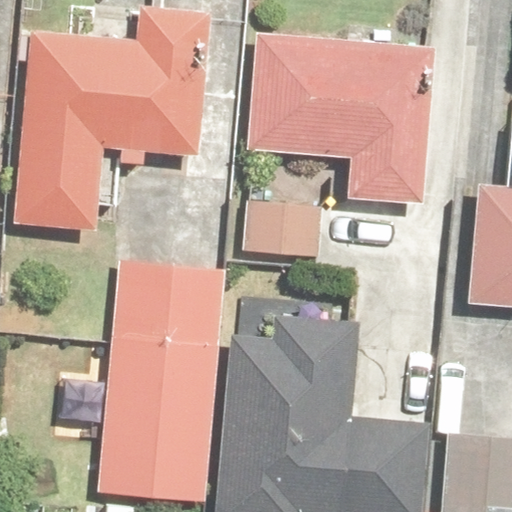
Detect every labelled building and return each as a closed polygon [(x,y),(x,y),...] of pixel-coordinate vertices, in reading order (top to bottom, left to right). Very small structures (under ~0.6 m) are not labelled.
[(56,82),(0,78),(0,271),(44,274),(50,182),(80,184),(80,187),(138,190),(147,50),(88,47),(85,87),(56,85),(56,82)] [(187,191),(291,198),(288,245),(367,249),(369,202),(377,81),(195,71),(187,191)] [(511,229),(420,224),(412,348),(511,354),(511,229)] [(151,511),(167,302),(52,294),(36,511),(151,511)] [(367,511),(369,462),(289,461),(295,346),(173,339),(162,511),(367,511)] [(511,511),(511,473),(379,471),(378,511),(511,511)]
